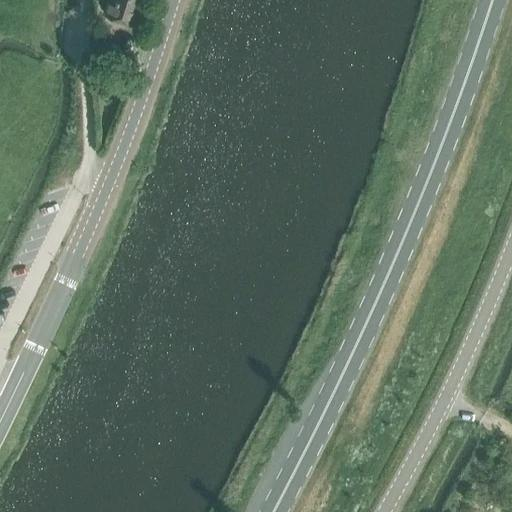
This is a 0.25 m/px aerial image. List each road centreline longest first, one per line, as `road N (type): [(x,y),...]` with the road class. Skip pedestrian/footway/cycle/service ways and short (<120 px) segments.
road 1 (primary): [(273,511),(421,197),(492,0)]
road 2 (unclassified): [(382,511),(444,400),(511,246)]
road 3 (tertiary): [(0,422),(111,176)]
road 4 (tertiary): [(111,176),(174,0)]
road 5 (track): [(99,171),(89,152),(86,0)]
